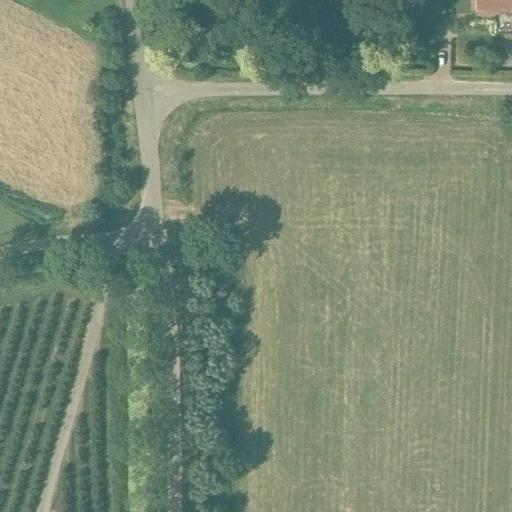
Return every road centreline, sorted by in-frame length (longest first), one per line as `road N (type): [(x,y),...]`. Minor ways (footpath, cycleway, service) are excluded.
road 1 (unclassified): [(142,89),(511,94)]
road 2 (unclassified): [(173,511),(164,231)]
road 3 (unclassified): [(0,251),(164,231)]
road 4 (unclassified): [(164,231),(142,89)]
